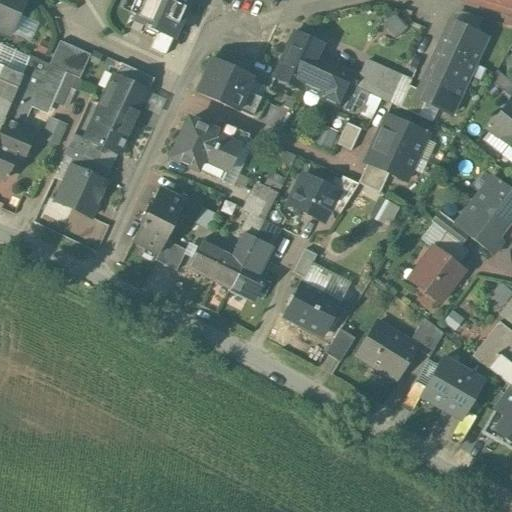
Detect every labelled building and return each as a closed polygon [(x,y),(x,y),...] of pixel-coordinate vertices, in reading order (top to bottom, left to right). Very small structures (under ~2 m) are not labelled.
[(0,0),(0,27),(13,34),(28,0),(0,0)] [(129,0),(80,0),(77,6),(78,7),(80,3),(100,13),(98,17),(99,17),(102,12),(97,9),(101,0),(104,0),(126,10),(126,8),(127,8),(126,8),(129,0)] [(154,7),(139,0),(129,0),(126,8),(127,8),(126,8),(148,19),(148,18),(154,7)] [(190,0),(157,0),(154,7),(182,20),(190,0)] [(511,7),(511,0),(488,0),(487,6),(510,13),(511,7)] [(182,20),(154,7),(148,18),(148,19),(143,29),(172,42),(182,20)] [(384,24),(397,38),(408,27),(396,13),(384,24)] [(485,39),(451,23),(439,49),(473,65),(485,39)] [(321,46),(293,33),(283,55),(311,68),(316,56),(321,46)] [(165,52),(133,38),(127,52),(159,67),(165,52)] [(49,66),(65,74),(80,80),(91,57),(60,43),(49,66)] [(473,65),(439,49),(427,74),(462,89),(473,65)] [(311,68),(283,55),(273,77),(301,90),(306,80),(311,68)] [(339,66),(316,56),(311,68),(333,78),(339,66)] [(49,66),(30,58),(23,76),(18,87),(33,94),(52,103),(65,74),(49,66)] [(235,71),(211,60),(196,93),(236,112),(250,80),(238,75),(235,71)] [(399,77),(365,62),(359,76),(360,76),(354,88),(369,95),(387,103),(399,77)] [(153,80),(120,64),(119,65),(120,66),(116,75),(115,75),(114,76),(115,76),(148,91),(153,80)] [(359,76),(339,66),(333,78),(333,79),(347,85),(354,88),(360,76),(359,76)] [(333,78),(311,68),(306,80),(327,89),(322,99),(337,106),(347,85),(333,79),(333,78)] [(0,79),(0,128),(18,87),(23,76),(5,69),(0,79)] [(462,89),(427,74),(419,91),(416,99),(425,104),(450,115),(462,89)] [(148,91),(115,76),(101,106),(132,120),(132,119),(135,120),(148,91)] [(354,88),(347,85),(337,106),(350,112),(354,106),(362,110),(369,95),(354,88)] [(419,91),(408,86),(398,108),(419,117),(425,104),(416,99),(419,91)] [(18,87),(0,128),(0,145),(5,147),(14,126),(18,127),(19,127),(33,94),(18,87)] [(511,98),(487,130),(508,146),(511,140),(511,98)] [(101,106),(100,106),(78,154),(84,157),(90,143),(117,156),(119,156),(135,120),(132,119),(132,120),(101,106)] [(50,116),(42,137),(61,144),(69,123),(50,116)] [(427,134),(386,116),(375,140),(416,158),(427,134)] [(212,131),(188,120),(170,159),(196,171),(201,161),(226,172),(238,147),(238,146),(213,134),(214,132),(212,131)] [(249,135),(217,120),(212,131),(214,132),(213,134),(238,146),(238,147),(243,150),(249,135)] [(360,130),(346,123),(336,145),(350,152),(360,130)] [(330,148),(337,131),(324,125),(316,142),(330,148)] [(33,133),(19,127),(18,127),(14,126),(5,147),(16,152),(13,159),(13,160),(21,163),(33,133)] [(416,158),(375,140),(364,164),(366,165),(388,175),(405,182),(416,158)] [(117,156),(90,143),(84,157),(111,169),(117,156)] [(5,147),(0,145),(0,178),(4,181),(13,160),(13,159),(16,152),(5,147)] [(78,154),(67,149),(61,163),(72,168),(78,170),(84,157),(78,154)] [(111,169),(84,157),(78,170),(104,182),(111,169)] [(388,175),(366,165),(357,184),(358,185),(379,194),(388,175)] [(78,170),(72,168),(56,202),(90,218),(100,198),(99,197),(105,185),(106,185),(106,183),(78,170)] [(335,192),(304,176),(289,205),(319,220),(322,215),(324,216),(328,209),(336,192),(335,192)] [(341,177),(335,192),(336,192),(328,209),(339,215),(358,185),(357,184),(341,177)] [(511,194),(491,179),(473,202),(505,227),(511,217),(511,194)] [(277,194),(256,183),(251,192),(273,204),(277,194)] [(159,190),(150,208),(148,207),(140,224),(142,225),(133,242),(158,255),(165,241),(184,203),(159,190)] [(273,204),(251,192),(242,211),(249,215),(263,222),(264,222),(264,221),(273,204)] [(505,227),(473,202),(456,225),(455,226),(467,235),(492,254),(499,244),(498,243),(497,237),(505,227)] [(456,225),(439,213),(431,223),(445,234),(460,245),(467,235),(455,226),(456,225)] [(263,222),(249,215),(239,233),(242,235),(232,256),(244,262),(255,240),(264,222),(263,222)] [(275,227),(264,221),(264,222),(255,240),(266,245),(266,246),(269,247),(278,228),(275,226),(275,227)] [(460,245),(445,234),(433,250),(457,268),(468,252),(460,245)] [(223,251),(201,240),(187,268),(213,281),(221,266),(216,264),(223,251)] [(255,240),(244,262),(255,268),(266,246),(266,245),(255,240)] [(186,252),(165,241),(158,255),(155,261),(176,272),(186,252)] [(432,249),(409,279),(440,303),(463,273),(457,268),(433,250),(432,249)] [(304,250),(293,273),(304,279),(316,256),(304,250)] [(232,256),(223,251),(216,264),(221,266),(213,281),(230,289),(244,262),(232,256)] [(255,268),(244,262),(230,289),(252,300),(265,273),(255,268)] [(511,289),(502,282),(492,296),(505,305),(511,295),(511,289)] [(339,304),(301,284),(284,316),(323,336),(339,304)] [(511,299),(499,316),(511,325),(511,299)] [(423,319),(408,343),(416,348),(415,349),(429,357),(443,334),(423,319)] [(408,343),(376,323),(356,356),(396,381),(415,349),(416,348),(408,343)] [(511,357),(511,333),(499,323),(472,357),(488,370),(498,356),(507,363),(511,357)] [(354,339),(339,330),(325,354),(339,363),(354,339)] [(511,366),(507,363),(498,356),(488,370),(509,386),(511,388),(511,366)] [(462,369),(442,358),(419,398),(439,409),(462,369)] [(462,369),(439,409),(459,421),(482,381),(462,369)] [(511,394),(494,417),(483,436),(511,450),(511,394)]
